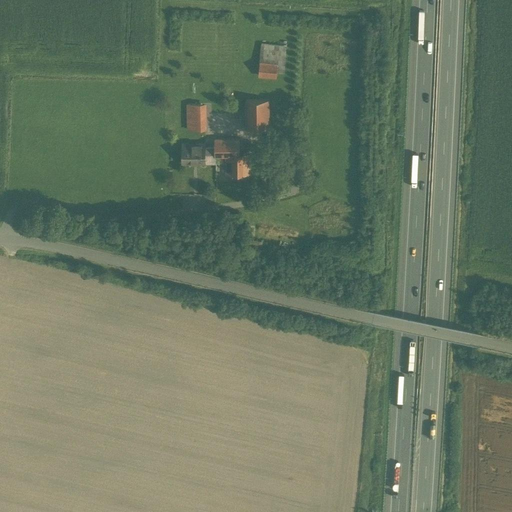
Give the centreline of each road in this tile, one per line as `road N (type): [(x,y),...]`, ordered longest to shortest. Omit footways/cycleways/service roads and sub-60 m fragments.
road 1 (unclassified): [(511,343),(0,242)]
road 2 (motorway): [(426,0),(397,511)]
road 3 (motorway): [(422,511),(450,0)]
